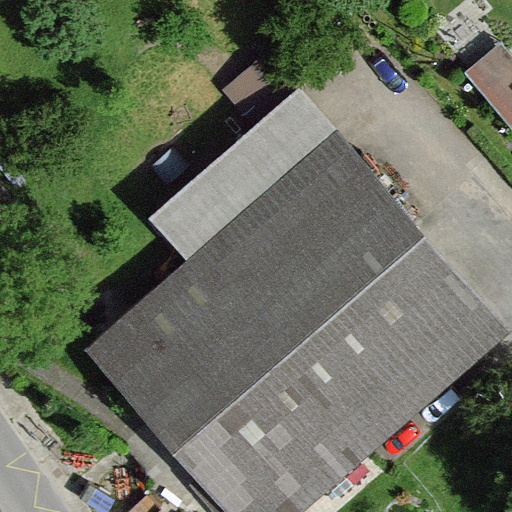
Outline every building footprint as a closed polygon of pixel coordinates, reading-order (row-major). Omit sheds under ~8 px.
[(511,56),(501,43),(469,70),(511,122),(511,56)] [(278,52),(231,91),(253,119),(301,80),(278,52)] [(96,337),(245,511),(268,511),(496,318),(301,90),(157,213),(192,254),(96,337)] [(0,192),(0,265),(35,238),(0,192)] [(496,318),(268,511),(298,511),(509,333),(496,318)]
